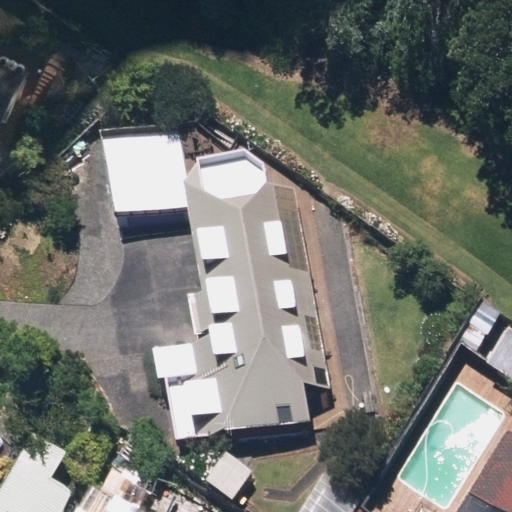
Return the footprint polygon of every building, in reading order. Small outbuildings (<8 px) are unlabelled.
[(0,130),(24,78),(0,67),(0,130)] [(177,149),(110,160),(122,230),(170,222),(193,354),(144,363),(162,467),(299,444),(293,412),(321,407),(285,200),(252,205),(246,169),(182,180),(177,149)] [(511,353),(494,343),(472,381),(511,404),(511,353)] [(22,444),(0,480),(0,511),(63,511),(67,507),(42,492),(58,466),(22,444)] [(502,446),(459,511),(511,511),(511,447),(509,451),(502,446)] [(236,511),(253,485),(216,462),(192,500),(210,511),(236,511)]
